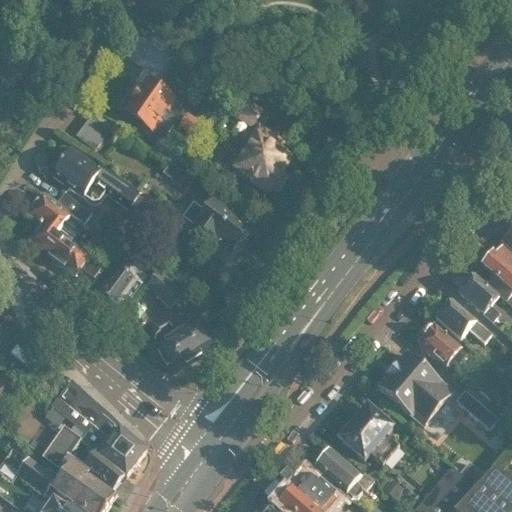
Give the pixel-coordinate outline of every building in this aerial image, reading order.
[(0,57),(2,59),(9,51),(0,43),(0,57)] [(0,77),(12,87),(28,68),(10,53),(0,65),(0,77)] [(146,83),(126,111),(151,130),(153,127),(165,136),(182,112),(170,103),(172,101),(146,83)] [(243,114),(258,124),(265,114),(250,104),(253,100),(244,94),(231,113),(240,119),(243,114)] [(178,124),(192,134),(200,124),(186,114),(178,124)] [(74,137),(93,151),(109,130),(90,116),(74,137)] [(200,124),(192,134),(204,143),(212,132),(200,124)] [(255,138),(236,166),(252,178),(250,180),(263,189),(264,187),(267,189),(269,186),(276,191),(286,177),(279,172),(293,152),(282,145),(256,128),(251,136),(255,138)] [(83,199),(85,197),(94,203),(101,203),(107,196),(129,211),(139,218),(149,204),(139,197),(142,192),(108,167),(105,172),(70,148),(50,176),(83,199)] [(139,197),(149,204),(153,199),(143,191),(142,192),(139,197)] [(63,193),(55,204),(82,224),(91,213),(63,193)] [(42,195),(26,216),(39,225),(40,225),(55,236),(57,234),(63,225),(76,235),(83,225),(82,224),(55,204),(42,195)] [(193,229),(227,255),(236,243),(244,242),(252,231),(211,201),(203,212),(192,204),(182,218),(195,226),(193,229)] [(152,204),(141,219),(152,227),(163,212),(152,204)] [(39,225),(27,243),(50,261),(51,261),(58,266),(63,268),(75,277),(89,257),(57,234),(55,236),(40,225),(39,225)] [(511,228),(510,230),(509,229),(506,230),(502,235),(501,238),(502,240),(500,241),(511,251),(511,228)] [(511,298),(509,296),(511,294),(511,292),(511,257),(501,248),(497,252),(496,251),(493,256),(491,255),(481,267),(492,277),(485,285),(505,302),(511,308),(511,298)] [(137,281),(126,273),(135,262),(124,255),(116,266),(97,290),(118,307),(137,281)] [(109,260),(104,256),(97,266),(102,270),(109,260)] [(145,287),(169,308),(183,293),(158,271),(145,287)] [(497,298),(472,276),(457,293),(491,323),(498,314),(489,307),(497,298)] [(459,341),(468,331),(483,344),(490,335),(450,301),(434,319),(459,341)] [(151,345),(170,375),(216,346),(196,315),(173,330),(168,323),(157,330),(158,332),(156,334),(155,336),(154,338),(153,341),(154,343),(151,345)] [(465,357),(458,351),(460,349),(433,325),(417,343),(444,367),(450,360),(457,366),(465,357)] [(389,375),(378,389),(420,422),(436,401),(441,405),(452,391),(405,354),(395,367),(392,368),(388,372),(389,375)] [(88,396),(71,381),(51,406),(68,420),(88,396)] [(463,392),(456,399),(489,428),(496,420),(481,408),(472,400),(463,392)] [(479,392),(472,400),(481,408),(488,400),(479,392)] [(85,434),(105,410),(88,396),(68,420),(85,434)] [(367,407),(338,440),(363,461),(369,454),(382,465),(399,446),(386,435),(392,428),(367,407)] [(124,477),(129,471),(146,450),(118,428),(121,424),(105,410),(85,434),(81,440),(124,477)] [(81,440),(67,430),(46,460),(63,473),(52,487),(67,498),(66,499),(84,511),(103,511),(115,497),(84,475),(86,472),(69,457),(81,440)] [(123,478),(124,477),(81,440),(69,457),(82,468),(83,466),(111,488),(121,476),(123,478)] [(330,450),(315,468),(345,494),(346,493),(350,497),(356,497),(363,490),(365,491),(373,482),(363,473),(360,477),(330,450)] [(28,458),(17,474),(43,492),(54,477),(28,458)] [(469,463),(460,473),(479,490),(494,471),(493,470),(486,478),(469,463)] [(511,511),(511,485),(494,471),(479,490),(460,473),(454,468),(415,511),(511,511)] [(279,505),(287,511),(325,511),(336,500),(335,499),(340,493),(318,473),(312,480),(308,475),(293,492),(291,491),(279,505)] [(390,485),(387,483),(383,488),(395,499),(401,492),(392,484),(390,485)] [(71,511),(52,499),(43,511),(71,511)]
